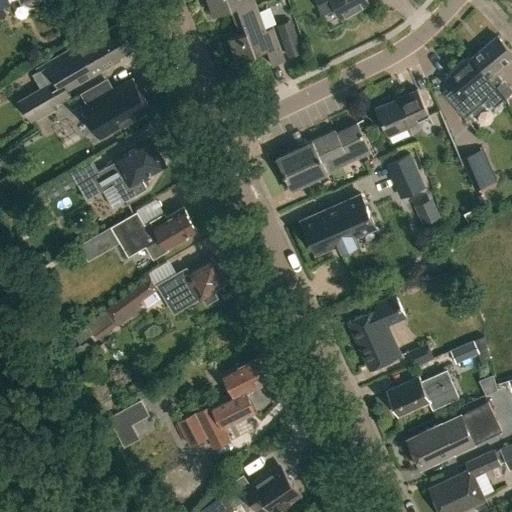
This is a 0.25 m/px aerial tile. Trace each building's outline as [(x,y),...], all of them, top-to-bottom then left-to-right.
[(233,14),(256,5),(254,0),(208,0),(215,15),(231,9),(233,14)] [(316,0),(323,13),(334,7),(339,17),(368,1),(367,0),(316,0)] [(267,49),(273,65),(286,60),(273,27),(266,29),(256,5),(233,14),(240,33),(229,37),(238,60),(267,49)] [(291,20),(277,25),(289,56),(302,51),(291,20)] [(104,30),(103,29),(88,37),(89,39),(39,68),(48,83),(20,99),(33,122),(55,110),(56,109),(55,108),(52,104),(68,94),(69,95),(70,94),(62,81),(70,75),(74,81),(86,77),(104,67),(120,58),(119,56),(132,49),(117,23),(104,30)] [(472,56),(505,97),(511,91),(511,90),(503,80),(500,82),(495,78),(499,75),(494,68),(511,53),(497,35),(472,56)] [(489,91),(499,103),(505,97),(472,56),(446,77),(462,96),(480,81),(485,87),(488,84),(492,88),(489,91)] [(100,137),(151,108),(133,77),(114,87),(108,77),(82,92),(88,102),(82,106),(100,137)] [(417,87),(374,107),(387,134),(417,120),(414,114),(427,109),(417,87)] [(336,132),(335,129),(277,157),(292,188),(371,151),(357,122),(336,132)] [(163,163),(148,138),(116,155),(118,158),(97,169),(91,157),(70,169),(76,180),(93,171),(102,187),(111,182),(121,200),(146,186),(140,175),(163,163)] [(479,150),(463,157),(476,189),(493,181),(479,150)] [(426,187),(410,152),(384,164),(400,199),(426,187)] [(77,182),(71,172),(43,188),(49,198),(77,182)] [(0,178),(0,203),(2,207),(21,197),(9,174),(0,178)] [(285,212),(307,199),(302,191),(280,204),(285,212)] [(362,192),(302,219),(317,252),(338,243),(341,250),(358,242),(355,235),(376,226),(362,192)] [(112,225),(129,254),(161,236),(167,246),(196,230),(183,207),(167,216),(165,211),(146,222),(138,209),(112,225)] [(486,252),(511,245),(511,220),(480,229),(486,252)] [(102,252),(93,236),(80,243),(89,259),(102,252)] [(135,256),(139,265),(155,257),(150,249),(135,256)] [(160,283),(175,310),(201,294),(201,295),(202,294),(207,303),(218,296),(214,288),(227,280),(213,257),(189,271),(187,268),(160,283)] [(511,276),(502,279),(511,317),(511,334),(511,335),(511,337),(511,276)] [(106,310),(116,324),(139,308),(135,302),(157,288),(149,278),(106,310)] [(348,321),(370,368),(400,354),(384,320),(402,312),(404,317),(405,316),(395,294),(377,302),(375,309),(348,321)] [(110,316),(77,335),(83,344),(99,335),(101,338),(117,329),(110,316)] [(426,343),(407,352),(413,365),(432,356),(426,343)] [(209,435),(215,446),(231,438),(225,426),(251,413),(242,394),(247,392),(245,389),(280,371),(269,349),(219,374),(229,394),(179,419),(191,444),(209,435)] [(459,397),(446,369),(420,381),(418,376),(386,390),(390,400),(388,401),(395,416),(397,415),(428,401),(432,409),(459,397)] [(158,397),(146,405),(155,416),(166,408),(158,397)] [(441,422),(407,438),(421,468),(455,451),(455,452),(502,430),(488,400),(442,423),(441,422)] [(511,440),(498,447),(508,469),(511,466),(511,440)] [(429,488),(440,511),(457,511),(484,500),(474,476),(500,464),(494,451),(466,463),(469,470),(429,488)] [(204,509),(205,511),(225,511),(242,501),(248,510),(255,506),(259,511),(268,511),(272,509),(274,511),(275,511),(292,501),(290,498),(299,491),(283,467),(274,473),(272,469),(251,483),(245,474),(227,486),(230,491),(204,509)]
